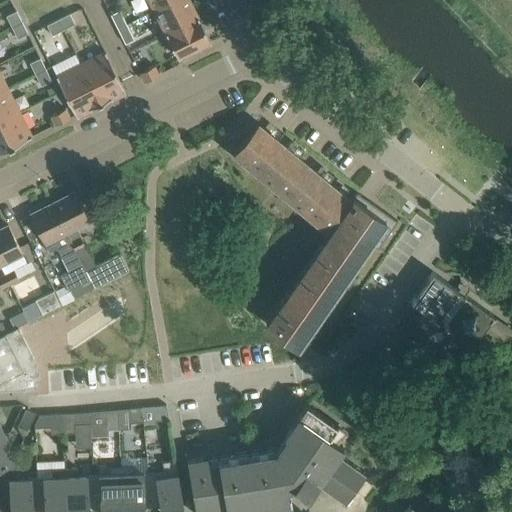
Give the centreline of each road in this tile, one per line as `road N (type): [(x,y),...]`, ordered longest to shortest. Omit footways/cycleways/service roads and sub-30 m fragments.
road 1 (residential): [(32,408),(339,363),(369,341),(461,210)]
road 2 (residential): [(0,181),(257,52)]
road 3 (residential): [(461,210),(257,52)]
